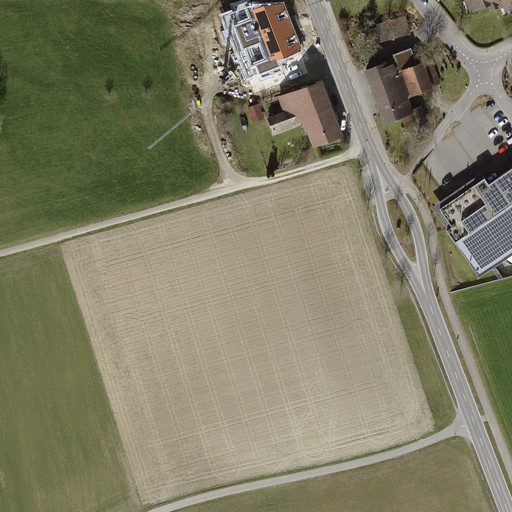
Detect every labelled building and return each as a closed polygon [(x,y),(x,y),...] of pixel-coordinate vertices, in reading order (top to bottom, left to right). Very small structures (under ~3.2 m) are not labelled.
[(511,0),(465,0),(472,16),(493,7),(496,14),(508,9),(511,15),(511,14),(511,0)] [(301,50),(284,4),(250,6),(248,1),(234,6),(236,11),(224,16),(248,80),(260,75),(261,80),(284,72),(279,58),(301,50)] [(412,52),(366,69),(385,122),(412,112),(406,96),(436,85),(426,58),(415,62),(412,52)] [(341,134),(321,81),(280,96),(286,112),(271,118),(276,131),(308,119),(317,143),(341,134)] [(259,103),(252,105),(255,120),(263,118),(259,103)] [(511,166),(488,183),(483,176),(439,207),(453,227),(448,230),(479,275),(511,251),(511,166)]
